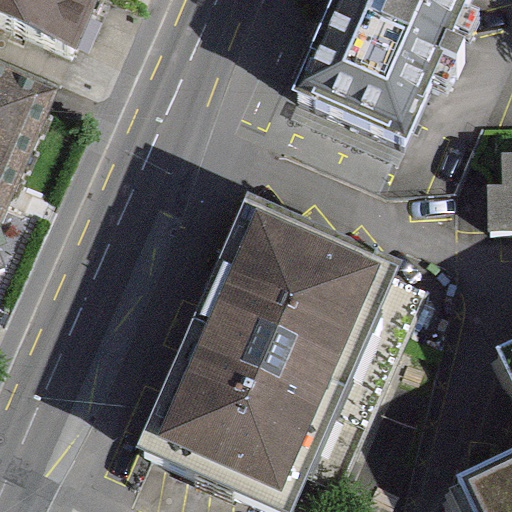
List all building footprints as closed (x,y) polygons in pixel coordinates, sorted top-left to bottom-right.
[(110,0),(0,0),(0,24),(84,60),(110,0)] [(488,0),(353,0),(312,97),(426,146),(488,0)] [(0,247),(64,99),(0,71),(0,247)] [(511,147),(494,148),(495,237),(511,237),(511,147)] [(293,511),(391,295),(250,232),(148,460),(264,511),(293,511)] [(511,391),(511,480),(466,502),(471,511),(511,511),(511,371),(504,375),(511,391)]
